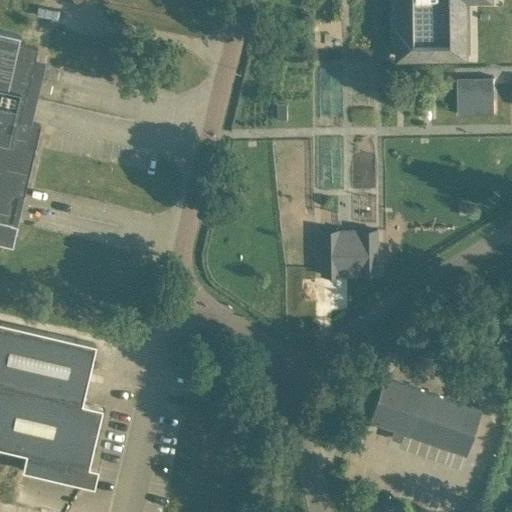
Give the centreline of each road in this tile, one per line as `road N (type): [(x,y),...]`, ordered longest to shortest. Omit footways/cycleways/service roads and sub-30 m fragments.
road 1 (residential): [(303,372),(172,278),(245,0)]
road 2 (residential): [(303,372),(328,343),(511,226)]
road 3 (unknown): [(210,132),(36,106)]
road 4 (unknown): [(230,55),(67,0)]
road 5 (residential): [(322,511),(298,421),(303,372)]
